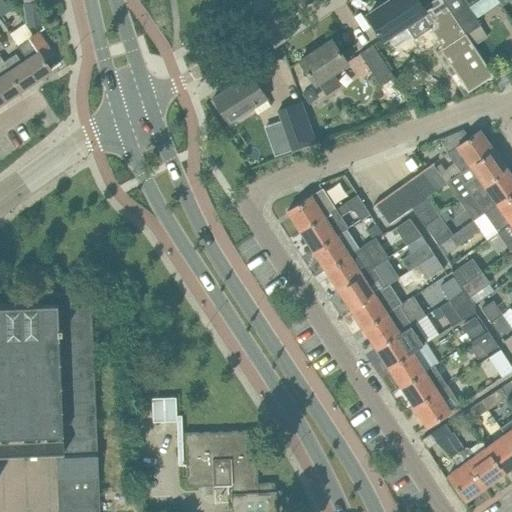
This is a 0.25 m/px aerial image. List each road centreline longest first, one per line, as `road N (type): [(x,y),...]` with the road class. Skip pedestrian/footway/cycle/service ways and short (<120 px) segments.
road 1 (residential): [(446,511),(248,200),(498,102)]
road 2 (tertiary): [(374,511),(205,239),(148,99)]
road 3 (tertiary): [(119,116),(143,177),(299,423),(342,511)]
road 4 (residential): [(307,0),(148,99)]
road 5 (residential): [(0,204),(119,116)]
road 6 (tertiary): [(87,0),(119,116)]
